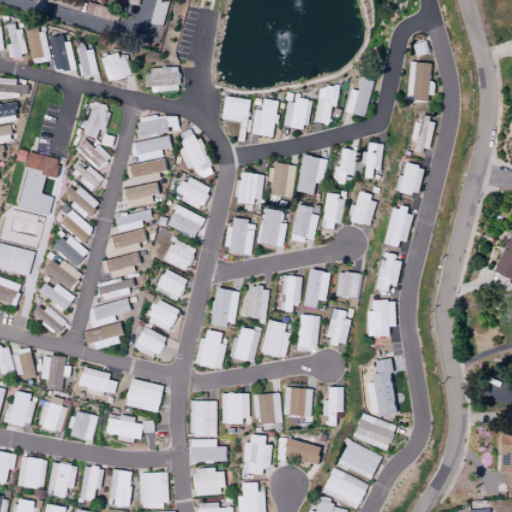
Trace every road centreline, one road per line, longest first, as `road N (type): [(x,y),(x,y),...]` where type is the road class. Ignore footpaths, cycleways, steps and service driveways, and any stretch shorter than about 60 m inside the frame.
road 1 (residential): [(370,511),(415,452),(423,427),(406,293),(450,128),(450,79),(426,0)]
road 2 (residential): [(423,511),(459,446),(445,299),(489,120),(468,0)]
road 3 (residential): [(0,67),(199,118),(214,135),(228,180),(183,376)]
road 4 (residential): [(226,159),(371,127),(385,117),(401,41),(433,20)]
road 5 (residential): [(136,100),(71,352)]
road 6 (residential): [(183,376),(0,333)]
road 7 (residential): [(0,437),(125,461),(182,461)]
road 8 (residential): [(204,276),(347,243)]
road 9 (residential): [(182,382),(322,366)]
road 10 (residential): [(184,511),(183,376)]
